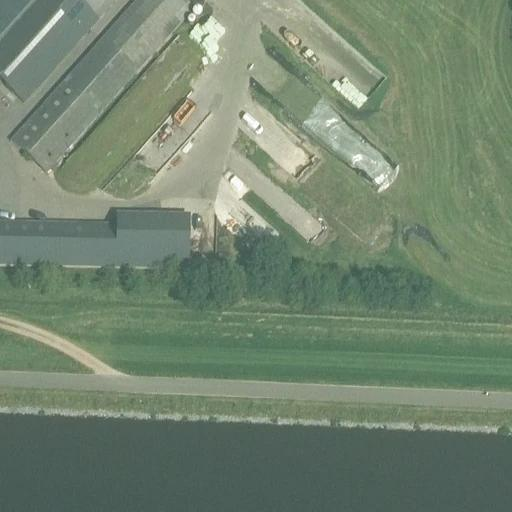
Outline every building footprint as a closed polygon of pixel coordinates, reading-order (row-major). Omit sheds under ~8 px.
[(76,0),(45,0),(0,51),(0,83),(24,105),(100,21),(76,0)] [(0,0),(0,50),(45,0),(0,0)] [(76,0),(100,21),(118,0),(76,0)] [(199,0),(135,0),(92,51),(128,82),(201,1),(199,0)] [(92,51),(9,142),(46,175),(128,82),(92,51)] [(190,218),(112,215),(112,224),(112,269),(188,271),(190,218)] [(112,224),(0,221),(0,266),(112,269),(112,224)]
